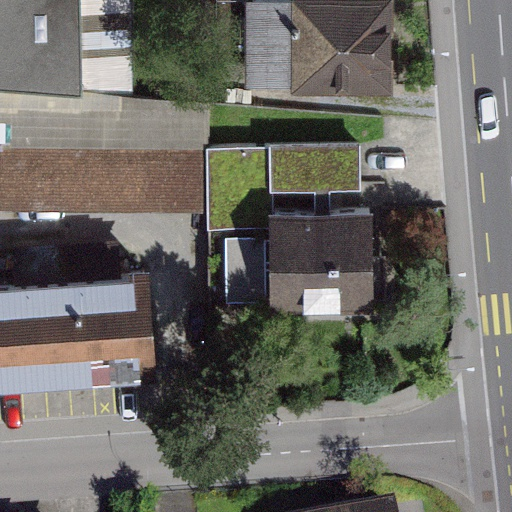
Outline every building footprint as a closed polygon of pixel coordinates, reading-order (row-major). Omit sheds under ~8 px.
[(0,0),(0,202),(208,205),(210,103),(85,84),(83,0),(0,0)] [(397,3),(282,0),(261,0),(260,80),(395,83),(397,3)] [(377,222),(275,222),(274,298),(377,298),(377,222)] [(16,244),(17,277),(132,273),(131,240),(16,244)] [(141,284),(0,294),(0,380),(148,370),(141,284)]
